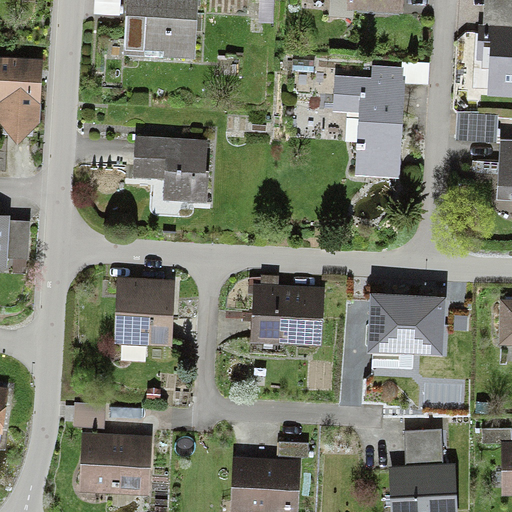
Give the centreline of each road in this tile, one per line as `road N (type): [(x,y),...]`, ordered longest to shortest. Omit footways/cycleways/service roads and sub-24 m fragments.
road 1 (residential): [(57,250),(511,270)]
road 2 (residential): [(65,0),(57,250)]
road 3 (residential): [(18,511),(39,454),(47,350)]
